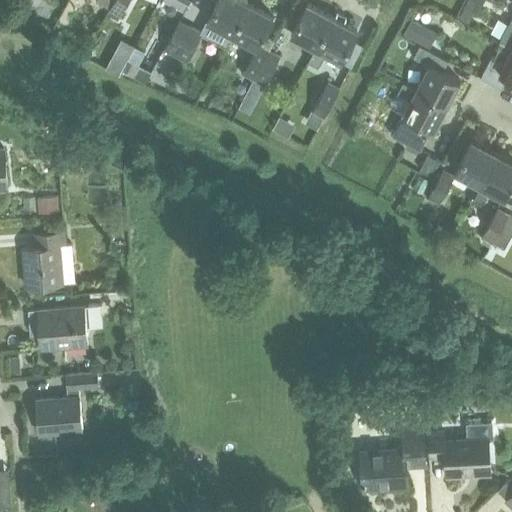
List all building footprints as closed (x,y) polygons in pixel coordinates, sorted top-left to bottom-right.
[(128,0),(114,0),(114,1),(110,8),(121,14),(128,0)] [(241,0),(218,0),(201,32),(202,33),(225,45),(231,34),(248,3),(241,0)] [(465,0),(456,17),(468,23),(480,0),(465,0)] [(248,3),(231,34),(252,45),(249,50),(253,52),(243,72),(254,78),(269,50),(274,40),(264,35),(273,17),(248,3)] [(316,47),(332,16),(307,3),(291,34),(316,47)] [(356,29),(332,16),(316,47),(308,61),(318,66),(326,53),(340,60),(351,40),(356,29)] [(411,19),(404,33),(417,40),(424,26),(411,19)] [(511,48),(511,19),(505,33),(500,42),(511,48)] [(175,55),(190,26),(179,20),(164,48),(175,55)] [(202,33),(190,26),(175,55),(187,61),(202,33)] [(416,89),(447,105),(461,80),(443,71),(448,61),(420,45),(414,57),(429,65),(416,89)] [(280,56),(269,50),(254,78),(265,84),(280,56)] [(511,51),(504,66),(491,59),(481,78),(502,89),(509,77),(511,78),(511,51)] [(114,52),(107,66),(120,73),(127,59),(114,52)] [(129,60),(123,71),(144,82),(150,71),(129,60)] [(254,78),(246,92),(258,98),(265,84),(254,78)] [(313,110),(306,122),(317,128),(324,116),(339,88),(328,82),(313,110)] [(403,82),(398,93),(411,100),(403,114),(398,123),(420,134),(425,125),(434,130),(447,105),(416,89),(403,82)] [(292,131),(297,119),(282,114),(278,126),(292,131)] [(420,149),(426,137),(398,123),(392,134),(420,149)] [(474,193),(496,153),(471,140),(455,171),(471,179),(466,189),(474,193)] [(74,150),(60,151),(62,164),(75,163),(74,150)] [(428,153),(420,168),(430,174),(438,159),(428,153)] [(511,182),(511,161),(496,153),(474,193),(485,199),(490,190),(504,197),(511,182)] [(441,199),(454,175),(443,169),(430,193),(441,199)] [(58,195),(38,197),(39,212),(60,210),(58,195)] [(415,207),(408,219),(422,227),(429,215),(415,207)] [(493,242),(508,214),(497,208),(482,236),(493,242)] [(511,216),(508,214),(493,242),(505,249),(511,235),(511,216)] [(71,244),(67,244),(66,231),(36,234),(37,246),(24,248),(27,286),(63,283),(74,283),(71,244)] [(120,302),(119,288),(93,289),(94,303),(120,302)] [(99,303),(29,309),(30,325),(39,324),(40,335),(41,347),(89,343),(87,324),(101,323),(99,303)] [(68,396),(37,399),(40,433),(83,430),(80,395),(80,387),(99,386),(99,385),(98,372),(66,374),(67,385),(67,388),(68,396)] [(365,405),(362,397),(347,402),(349,410),(365,405)] [(445,432),(430,433),(431,458),(446,457),(447,476),(462,475),(462,472),(491,470),(489,436),(492,436),(491,421),(469,423),(470,438),(446,439),(445,432)] [(407,466),(426,465),(424,429),(404,430),(405,448),(361,450),(363,488),(408,485),(407,466)] [(0,506),(12,506),(10,480),(0,480),(0,506)]
